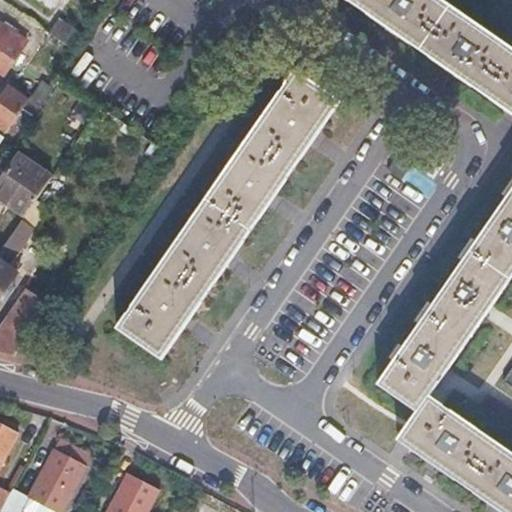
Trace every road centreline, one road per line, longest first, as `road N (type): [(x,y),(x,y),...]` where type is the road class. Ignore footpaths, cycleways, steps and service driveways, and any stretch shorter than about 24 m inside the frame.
road 1 (residential): [(285,511),(258,486),(174,437),(0,379)]
road 2 (residential): [(411,86),(283,0)]
